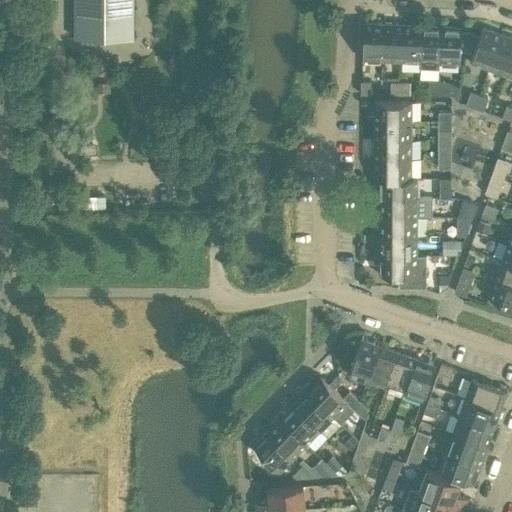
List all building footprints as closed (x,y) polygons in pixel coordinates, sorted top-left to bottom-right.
[(74,0),(74,37),(134,37),(133,0),(74,0)] [(379,60),(381,23),(362,22),(361,59),(379,60)] [(399,61),(400,24),(381,23),(379,60),(399,61)] [(418,62),(419,24),(400,24),(399,61),(418,62)] [(439,25),(419,24),(418,62),(418,67),(437,68),(437,62),(439,25)] [(460,26),(439,25),(437,62),(458,63),(460,26)] [(487,67),(499,33),(481,26),(479,33),(472,50),(468,60),(487,67)] [(467,28),(460,28),(459,48),(463,49),(467,28)] [(479,33),(467,28),(463,49),(472,50),(479,33)] [(505,74),(511,52),(511,37),(499,33),(487,67),(505,74)] [(360,93),(362,93),(369,93),(370,81),(360,80),(360,93)] [(398,94),(398,81),(389,81),(389,94),(398,94)] [(408,81),(398,81),(398,94),(408,94),(408,81)] [(436,94),(437,81),(428,81),(428,94),(436,94)] [(446,81),(437,81),(436,94),(446,94),(446,81)] [(472,106),(477,94),(469,91),(465,104),(472,106)] [(486,97),(477,94),(472,106),(482,110),(486,97)] [(373,99),(373,120),(410,120),(410,99),(373,99)] [(509,119),(511,112),(511,105),(505,103),(500,116),(509,119)] [(437,111),(437,120),(450,121),(450,111),(437,111)] [(410,140),(410,120),(373,120),(373,140),(410,140)] [(450,129),(450,121),(437,120),(437,129),(450,129)] [(511,131),(506,130),(503,139),(511,142),(511,131)] [(511,151),(511,142),(503,139),(500,147),(511,151)] [(410,159),(410,140),(373,140),(373,159),(410,159)] [(437,149),(437,159),(450,159),(450,149),(437,149)] [(410,177),(410,159),(373,159),(373,177),(416,178),(416,177),(410,177)] [(450,167),(450,159),(437,159),(437,167),(450,167)] [(493,166),(490,175),(503,179),(506,170),(493,166)] [(500,187),(503,179),(490,175),(487,183),(500,187)] [(415,197),(416,178),(373,177),(373,185),(379,185),(379,197),(415,197)] [(415,216),(415,197),(379,197),(378,208),(372,208),(372,216),(415,216)] [(481,212),(493,216),(497,207),(485,202),(481,212)] [(415,235),(415,216),(372,216),(372,223),(379,223),(378,235),(415,235)] [(415,254),(415,235),(378,235),(378,246),(373,246),(373,255),(415,255),(415,254)] [(511,243),(506,242),(500,260),(511,264),(511,243)] [(415,255),(373,255),(373,261),(378,261),(378,273),(397,274),(397,286),(425,286),(425,254),(415,254),(415,255)] [(511,264),(500,260),(494,278),(511,284),(511,264)] [(472,271),(461,267),(453,290),(454,291),(464,295),(472,271)] [(511,284),(494,278),(487,297),(511,305),(511,284)] [(364,381),(377,344),(359,338),(346,375),(364,381)] [(382,387),(395,351),(377,344),(364,381),(382,387)] [(400,394),(413,357),(395,351),(382,387),(400,394)] [(432,364),(413,357),(400,394),(420,401),(432,364)] [(452,366),(440,362),(437,371),(449,375),(452,366)] [(306,380),(301,385),(332,415),(345,402),(341,398),(342,397),(320,375),(311,384),(306,380)] [(471,378),(464,396),(498,408),(505,390),(471,378)] [(332,415),(301,385),(296,391),(300,395),(292,403),(319,429),(332,415)] [(357,399),(348,390),(342,397),(341,398),(345,402),(350,406),(357,400),(357,399)] [(428,394),(425,403),(438,407),(441,398),(428,394)] [(492,426),(498,408),(464,396),(457,414),(492,426)] [(366,408),(357,399),(357,400),(350,406),(359,415),(366,408)] [(319,429),(292,403),(284,412),(279,407),(274,413),(304,443),(319,429)] [(435,416),(438,407),(425,403),(422,411),(435,416)] [(304,443),(274,413),(269,418),(274,422),(265,431),(291,457),(304,443)] [(492,426),(457,414),(451,432),(485,445),(492,426)] [(383,443),(387,430),(379,427),(375,440),(383,443)] [(397,434),(387,430),(383,443),(392,446),(397,434)] [(291,457),(265,431),(257,439),(253,434),(247,440),(278,471),(291,457)] [(415,431),(412,439),(425,444),(428,435),(415,431)] [(479,463),(485,445),(451,432),(444,451),(479,463)] [(422,453),(425,444),(412,439),(409,449),(422,453)] [(479,463),(444,451),(437,469),(472,482),(479,463)] [(393,486),(403,459),(395,456),(385,483),(393,486)] [(336,474),(323,461),(316,468),(323,475),(336,474)] [(295,477),(311,476),(300,465),(292,473),(295,477)] [(424,469),(417,490),(463,506),(467,497),(454,492),(458,480),(424,469)] [(255,501),(255,511),(304,507),(302,485),(267,488),(268,500),(255,501)] [(461,511),(463,506),(417,490),(409,511),(413,511),(446,511),(447,511),(448,511),(461,511)]
